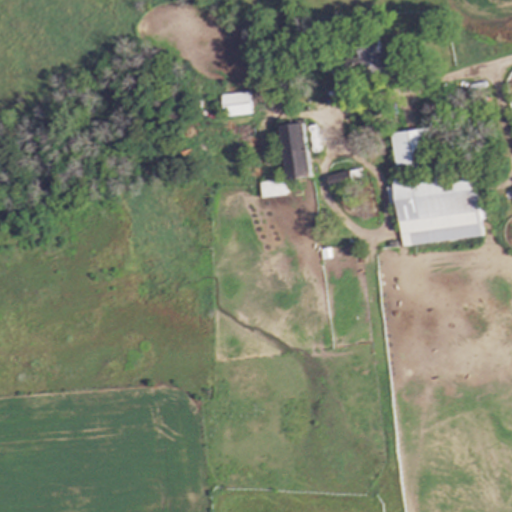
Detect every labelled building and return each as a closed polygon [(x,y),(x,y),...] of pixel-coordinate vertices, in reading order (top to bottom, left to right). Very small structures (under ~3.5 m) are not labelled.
[(256,116),(254,94),(226,97),(228,119),(256,116)] [(289,128),(293,182),(317,181),(314,126),(289,128)] [(397,173),(434,169),(430,131),(393,135),(397,173)] [(489,197),(481,198),(478,171),(394,181),(402,249),(484,239),(482,222),(492,221),(489,197)] [(289,182),(264,184),(266,200),(291,197),(289,182)]
